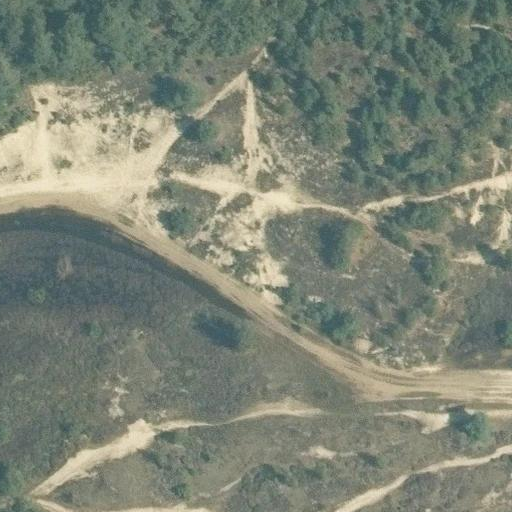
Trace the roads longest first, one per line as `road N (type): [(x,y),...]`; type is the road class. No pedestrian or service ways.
road 1 (track): [(511,385),(391,392),(139,432),(0,509)]
road 2 (track): [(391,392),(150,257),(59,219),(0,232)]
